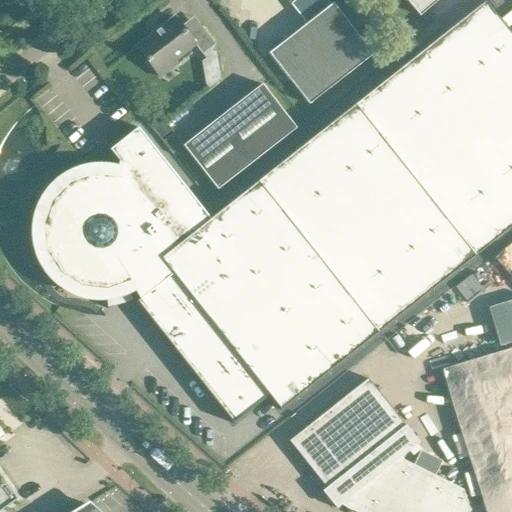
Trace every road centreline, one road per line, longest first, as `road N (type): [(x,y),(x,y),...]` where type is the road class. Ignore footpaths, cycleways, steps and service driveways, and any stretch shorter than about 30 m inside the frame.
road 1 (secondary): [(0,321),(206,511)]
road 2 (unclassified): [(0,86),(106,0)]
